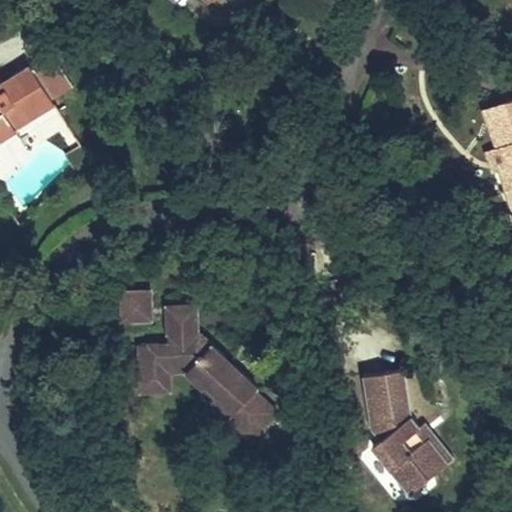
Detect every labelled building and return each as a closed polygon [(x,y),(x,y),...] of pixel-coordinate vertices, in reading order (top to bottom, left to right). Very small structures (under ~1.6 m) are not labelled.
[(176,0),(178,3),(184,0),(190,0),(198,18),(223,7),(220,0),(176,0)] [(32,60),(53,96),(71,85),(50,49),(32,60)] [(18,75),(0,85),(0,139),(42,115),(18,75)] [(511,106),(486,114),(498,154),(510,152),(511,159),(511,174),(508,175),(511,187),(511,200),(509,201),(511,210),(511,106)] [(65,151),(79,142),(61,112),(47,120),(65,151)] [(511,174),(511,159),(510,152),(486,158),(501,204),(509,201),(511,200),(511,187),(508,175),(511,174)] [(155,302),(123,304),(124,335),(156,333),(155,302)] [(168,317),(169,349),(202,348),(201,317),(168,317)] [(274,424),(202,348),(169,349),(169,359),(138,359),(138,373),(172,372),(174,388),(182,388),(224,430),(219,434),(231,447),(248,430),(257,440),(274,424)] [(172,372),(138,373),(140,403),(173,401),(172,372)] [(372,381),(375,431),(385,445),(375,454),(418,507),(441,489),(435,483),(450,471),(434,448),(428,452),(418,438),(425,432),(414,413),(412,372),(390,372),(391,381),(372,381)] [(434,448),(450,471),(458,465),(432,428),(418,438),(428,452),(434,448)] [(248,430),(231,447),(241,456),(257,440),(248,430)]
